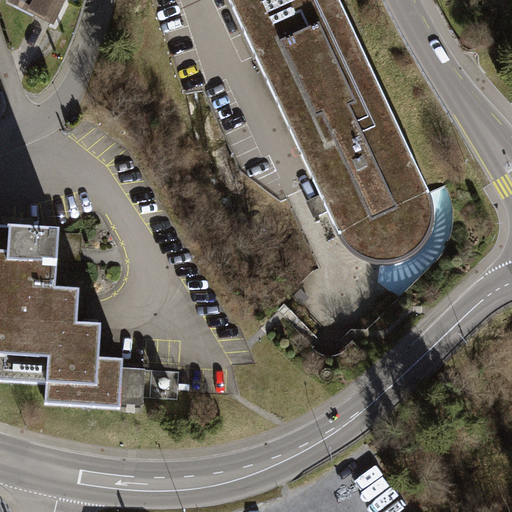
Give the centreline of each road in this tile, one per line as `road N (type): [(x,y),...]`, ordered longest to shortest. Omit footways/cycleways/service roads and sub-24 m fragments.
road 1 (secondary): [(511,284),(472,308),(367,406),(281,455),(192,482),(65,475)]
road 2 (unknown): [(199,0),(302,212)]
road 3 (tertiary): [(400,0),(511,171)]
road 4 (residential): [(0,139),(65,101),(106,0)]
